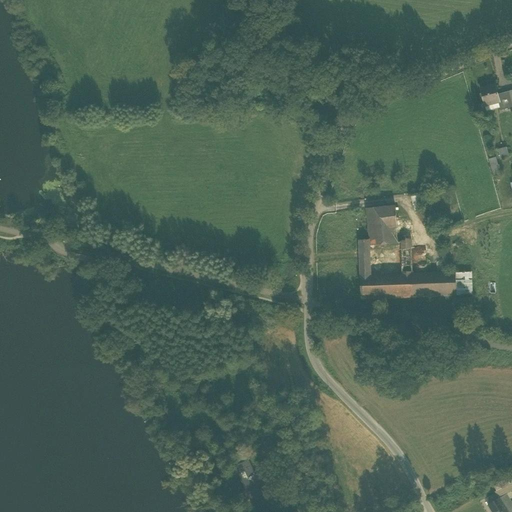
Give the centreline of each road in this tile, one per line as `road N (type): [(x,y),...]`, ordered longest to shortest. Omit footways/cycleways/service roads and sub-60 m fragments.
road 1 (residential): [(429,511),(393,447),(311,353),(310,229),(333,155),(361,109),(511,43)]
road 2 (track): [(333,155),(319,149),(251,0)]
